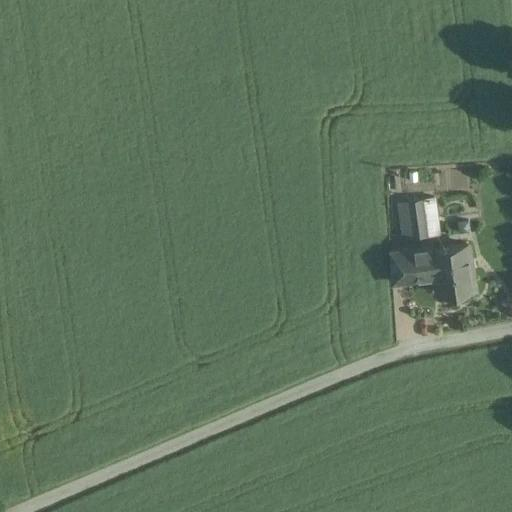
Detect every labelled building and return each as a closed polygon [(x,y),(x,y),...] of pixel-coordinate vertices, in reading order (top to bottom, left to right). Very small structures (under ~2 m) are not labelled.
[(434,198),(422,199),(427,236),(439,235),(434,198)] [(422,199),(407,201),(412,238),(427,236),(422,199)] [(433,249),(432,249),(436,276),(439,293),(474,288),(468,244),(433,249)] [(433,245),(402,250),(406,278),(406,280),(436,276),(432,249),(433,249),(433,245)] [(402,250),(390,251),(392,280),(393,282),(394,282),(394,280),(404,279),(405,280),(406,280),(406,278),(402,250)]
